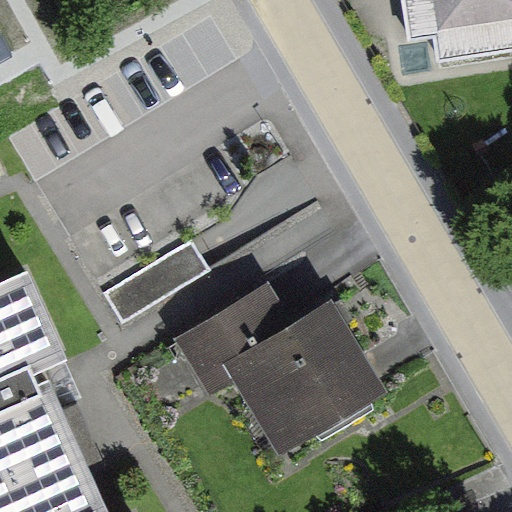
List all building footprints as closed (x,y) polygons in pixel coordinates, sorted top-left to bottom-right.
[(0,0),(0,69),(86,24),(73,0),(0,0)] [(511,45),(511,0),(400,0),(406,37),(434,33),(437,56),(511,45)] [(205,238),(116,291),(133,320),(222,267),(205,238)] [(34,258),(0,274),(0,511),(151,511),(144,497),(118,509),(52,366),(79,354),(34,258)] [(281,275),(184,337),(223,396),(246,381),(295,457),(401,389),(340,295),(308,316),(281,275)]
